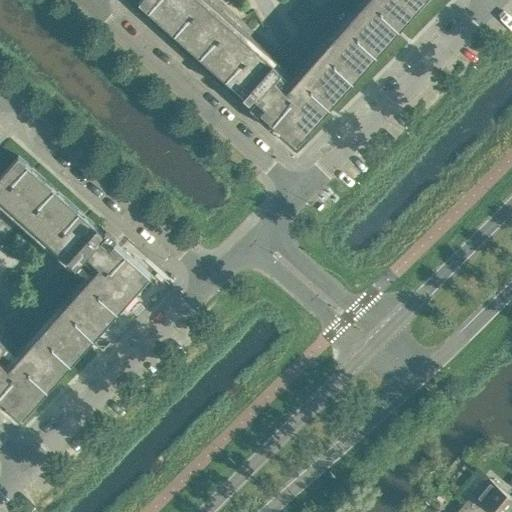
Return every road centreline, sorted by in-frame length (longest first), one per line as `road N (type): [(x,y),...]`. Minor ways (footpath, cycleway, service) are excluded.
road 1 (residential): [(292,202),(85,3)]
road 2 (residential): [(292,202),(488,0)]
road 3 (residential): [(0,104),(204,289)]
road 4 (residential): [(18,473),(204,289)]
road 5 (secondary): [(370,347),(205,511)]
road 6 (secondary): [(511,207),(370,347)]
road 7 (secondary): [(268,511),(412,386)]
road 8 (unclassified): [(370,347),(253,240)]
road 9 (secondary): [(412,386),(511,288)]
